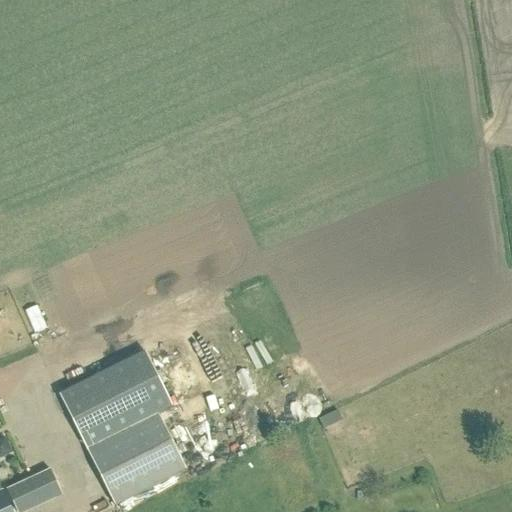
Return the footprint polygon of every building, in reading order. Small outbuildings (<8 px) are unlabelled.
[(154,337),(161,346),(173,338),(166,328),(154,337)] [(115,508),(187,472),(160,419),(159,416),(173,409),(146,355),(60,399),(88,454),(115,508)] [(179,427),(188,444),(197,440),(189,423),(179,427)] [(19,511),(61,493),(51,473),(8,493),(16,511),(19,511)] [(11,511),(4,495),(0,496),(0,511),(11,511)]
